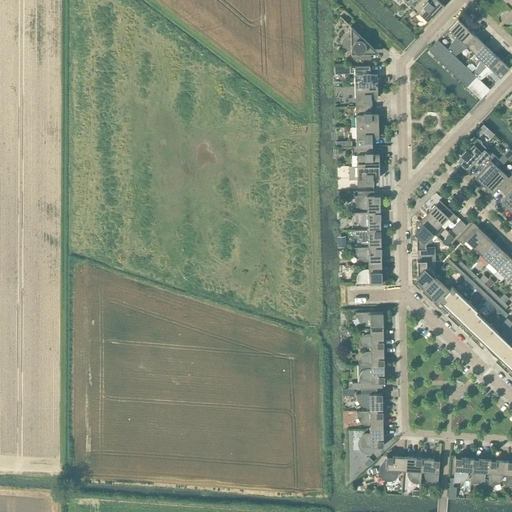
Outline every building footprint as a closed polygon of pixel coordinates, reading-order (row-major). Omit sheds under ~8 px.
[(428,0),(419,0),(413,7),(428,21),(444,5),(443,4),(442,4),(437,0),(430,0),(430,1),(428,0)] [(351,60),(371,59),(370,53),(378,53),(340,16),(353,29),(344,37),(343,40),(342,43),(344,47),(346,48),(349,49),(351,49),(351,60)] [(442,61),(471,31),(458,19),(449,28),(456,35),(448,50),(438,40),(429,49),(442,61)] [(474,52),(484,43),(471,31),(442,61),(455,73),(463,64),(453,55),(467,46),(474,52)] [(467,85),(496,55),(484,43),(474,52),(481,59),(473,74),(463,64),(455,73),(467,85)] [(496,55),(467,85),(480,98),(489,89),(479,79),(492,70),(500,77),(509,67),(496,55)] [(354,72),(355,86),(377,85),(377,73),(371,73),(371,65),(349,66),(349,72),(354,72)] [(355,106),(371,106),(371,97),(377,97),(377,85),(355,86),(355,106)] [(356,126),(378,125),(378,114),(371,114),(371,106),(355,106),(356,126)] [(483,124),(475,132),(476,132),(479,136),(483,132),(487,128),(484,125),(483,124)] [(356,146),(372,145),(372,138),(378,137),(378,125),(356,126),(356,146)] [(476,159),(480,162),(489,153),(484,149),(481,151),(478,148),(479,147),(480,145),(481,145),(481,143),(481,142),(480,141),(479,140),(478,139),(477,139),(475,139),(460,153),(462,155),(458,160),(467,168),(476,159)] [(357,166),(379,165),(379,154),(372,154),(372,145),(356,146),(357,166)] [(484,184),(499,168),(491,161),(494,158),(489,153),(480,163),(484,166),(475,176),(484,184)] [(379,165),(357,166),(357,187),(374,186),(373,178),(379,177),(379,165)] [(505,186),(511,179),(511,171),(509,173),(507,175),(499,168),(484,184),(492,192),(501,183),(505,186)] [(509,208),(511,204),(511,179),(505,186),(509,190),(500,200),(509,208)] [(357,204),(359,205),(362,207),(365,207),(367,207),(367,211),(380,211),(379,195),(380,195),(380,194),(374,194),(357,195),(353,195),(355,195),(355,199),(356,201),(357,204)] [(427,212),(427,213),(440,224),(447,217),(451,221),(456,216),(439,200),(427,212)] [(358,222),(359,223),(362,224),(365,225),(367,225),(367,229),(380,229),(380,211),(367,211),(354,212),(354,213),(356,213),(356,216),(356,218),(358,222)] [(420,220),(432,232),(433,232),(440,224),(427,213),(420,220)] [(416,229),(415,231),(416,233),(417,248),(418,254),(435,253),(435,246),(426,246),(426,242),(434,233),(433,232),(432,232),(420,220),(415,225),(416,226),(416,225),(416,229)] [(457,235),(466,225),(461,220),(453,231),(457,235)] [(470,243),(482,230),(473,222),(457,239),(462,244),(467,240),(470,243)] [(358,239),(360,240),(362,242),(365,242),(368,242),(368,246),(381,246),(380,229),(367,229),(354,229),(354,230),(356,230),(356,234),(357,236),(358,239)] [(478,251),(490,238),(482,230),(470,243),(478,251)] [(447,246),(454,238),(452,235),(449,233),(442,241),(447,246)] [(338,236),(337,236),(337,247),(338,247),(346,247),(345,236),(338,236)] [(487,259),(499,246),(490,238),(478,251),(487,259)] [(368,269),(366,269),(363,270),(361,271),(359,273),(358,276),(357,278),(357,282),(355,282),(355,283),(382,282),(382,281),(381,281),(381,246),(368,246),(354,247),(356,247),(357,251),(357,253),(359,256),(360,258),(362,258),(363,259),(364,259),(366,260),(367,260),(368,259),(368,269)] [(496,267),(507,255),(499,246),(487,259),(496,267)] [(417,275),(416,277),(418,278),(418,282),(417,282),(422,287),(433,275),(434,275),(436,274),(435,273),(426,265),(426,261),(435,261),(435,253),(418,254),(418,260),(417,260),(417,275)] [(504,275),(511,266),(511,259),(507,255),(496,267),(504,275)] [(449,259),(447,261),(454,268),(457,266),(449,259)] [(471,276),(474,273),(465,265),(463,267),(471,276)] [(457,266),(454,268),(462,276),(465,273),(457,266)] [(465,273),(462,276),(474,286),(476,284),(465,273)] [(471,276),(480,284),(482,281),(474,273),(471,276)] [(433,275),(422,287),(429,294),(441,282),(434,275),(433,275)] [(484,283),(489,288),(494,282),(489,277),(484,283)] [(482,281),(480,284),(488,292),(491,289),(489,288),(484,283),(482,281)] [(441,282),(429,294),(430,294),(437,302),(438,302),(439,301),(439,300),(449,290),(449,289),(441,282)] [(476,284),(474,286),(477,289),(485,297),(488,295),(479,287),(476,284)] [(449,290),(439,300),(439,301),(486,346),(488,344),(494,350),(505,339),(499,333),(499,332),(475,310),(476,309),(452,286),(449,289),(449,290)] [(497,300),(499,297),(491,289),(488,292),(497,300)] [(488,295),(485,297),(497,309),(500,306),(488,295)] [(499,297),(497,300),(506,308),(508,306),(499,297)] [(500,306),(497,309),(505,316),(508,314),(505,312),(500,306)] [(370,329),(383,329),(382,312),(382,311),(356,312),(358,312),(358,316),(358,317),(358,318),(359,320),(360,321),(361,322),(362,323),(363,324),(365,324),(367,324),(370,324),(370,329)] [(505,330),(511,323),(511,322),(507,318),(500,325),(505,330)] [(370,347),(383,347),(383,329),(370,329),(370,334),(366,334),(365,334),(363,335),(362,336),(361,337),(360,338),(360,339),(359,340),(359,341),(359,343),(359,347),(357,347),(357,348),(370,347)] [(505,339),(494,350),(501,357),(500,358),(511,369),(511,345),(505,339)] [(371,365),(384,364),(383,347),(370,347),(370,351),(367,352),(366,352),(365,352),(363,353),(362,354),(361,355),(360,357),(359,358),(359,359),(359,360),(359,364),(357,364),(357,365),(371,365)] [(384,364),(371,365),(371,369),(367,369),(366,369),(365,369),(364,370),(363,370),(362,371),(361,373),(360,374),(360,375),(360,376),(360,377),(360,378),(360,381),(358,381),(358,382),(361,382),(384,381),(384,380),(384,364)] [(369,410),(382,410),(382,394),(382,393),(377,393),(377,387),(361,388),(361,393),(356,393),(356,394),(357,394),(357,398),(358,398),(358,399),(358,400),(358,401),(359,403),(360,404),(361,405),(363,405),(363,406),(364,406),(365,406),(369,406),(369,410)] [(369,428),(383,428),(382,410),(369,410),(356,410),(356,411),(358,411),(358,415),(358,417),(359,418),(359,419),(360,421),(361,421),(362,422),(363,423),(365,423),(366,423),(369,423),(369,428)] [(383,428),(369,428),(370,433),(368,433),(367,433),(366,433),(365,433),(364,434),(363,435),(362,435),(361,437),(359,440),(359,442),(359,444),(359,446),(360,447),(361,449),(363,450),(364,451),(365,451),(366,452),(367,452),(368,452),(370,452),(371,451),(372,451),(373,450),(374,450),(374,449),(376,448),(377,446),(383,446),(383,445),(383,428)] [(403,469),(404,456),(387,455),(386,455),(386,461),(384,462),(382,463),(382,464),(381,465),(380,467),(380,468),(379,468),(379,469),(379,470),(379,471),(379,472),(380,473),(380,474),(381,475),(382,476),(383,478),(385,479),(387,479),(389,480),(391,479),(394,478),(396,477),(396,476),(397,475),(397,474),(398,473),(398,471),(398,470),(398,469),(403,469)] [(421,470),(422,458),(404,456),(403,469),(408,470),(408,473),(408,474),(408,475),(409,477),(410,478),(411,479),(411,480),(413,481),(415,481),(419,482),(419,484),(420,484),(421,470)] [(471,470),(472,457),(456,456),(455,456),(453,480),(453,482),(454,483),(454,481),(458,481),(459,481),(461,481),(461,480),(462,480),(463,479),(464,479),(465,478),(466,476),(467,474),(467,470),(471,470)] [(369,457),(364,462),(368,466),(373,461),(369,457)] [(489,472),(489,459),(472,457),(471,470),(470,484),(471,484),(471,482),(475,482),(476,482),(477,482),(478,482),(479,482),(480,481),(481,480),(482,479),(483,478),(483,477),(484,476),(484,475),(484,471),(489,472)] [(422,458),(421,470),(425,471),(425,473),(425,474),(425,476),(426,478),(427,480),(428,480),(428,481),(429,482),(430,482),(431,482),(433,483),(437,483),(437,485),(439,459),(438,458),(438,459),(422,458)] [(506,473),(507,460),(489,459),(489,472),(488,479),(488,485),(489,483),(493,483),(495,483),(496,483),(497,482),(499,481),(500,480),(500,479),(501,478),(501,477),(501,476),(502,473),(506,473)]
